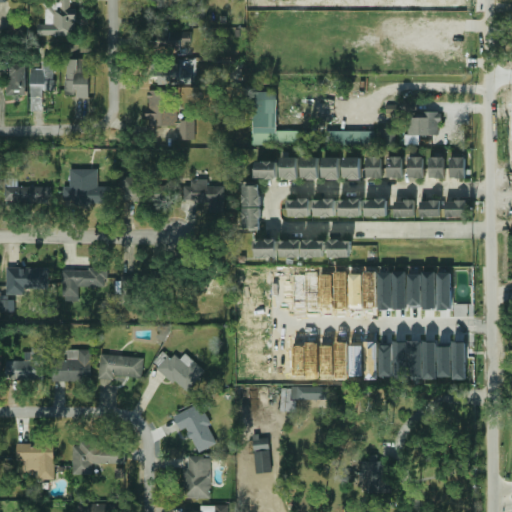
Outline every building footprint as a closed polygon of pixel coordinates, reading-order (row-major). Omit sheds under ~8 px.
[(37,35),(77,36),(77,5),(77,0),(44,0),(44,24),(38,24),(37,35)] [(153,31),(152,53),(183,53),(184,43),(191,43),(192,32),(153,31)] [(31,68),(31,111),(44,111),(43,91),(54,90),(53,59),(43,59),(43,68),(31,68)] [(88,97),(89,59),(66,59),(65,97),(88,97)] [(8,95),(26,95),(26,63),(8,63),(8,95)] [(195,72),(181,72),(182,65),(158,64),(157,84),(194,85),(195,72)] [(195,120),(176,121),(175,90),(148,90),(148,126),(180,125),(180,140),(195,139),(195,120)] [(276,131),(277,92),(255,91),(254,144),(302,144),(302,131),(276,131)] [(439,135),(440,112),(410,111),(410,135),(439,135)] [(380,129),(381,144),(397,144),(396,128),(380,129)] [(375,131),(326,131),(325,144),(375,145),(375,131)] [(405,144),(419,144),(419,136),(405,136),(405,144)] [(403,178),(403,157),(388,156),(388,177),(403,178)] [(409,178),(424,178),(424,156),(409,157),(409,178)] [(282,179),(299,179),(299,158),(282,157),(282,179)] [(303,179),(320,179),(319,157),(302,158),(303,179)] [(324,179),(341,179),(340,157),(323,158),(324,179)] [(362,158),(344,157),(344,179),(361,179),(362,158)] [(383,178),(382,157),(367,157),(367,178),(383,178)] [(429,157),(429,178),(445,178),(445,157),(429,157)] [(465,157),(450,157),(451,178),(466,178),(465,157)] [(277,161),(256,161),(256,179),(278,178),(277,161)] [(107,203),(106,187),(98,187),(98,169),(69,169),(70,186),(64,186),(64,204),(107,203)] [(139,201),(140,177),(122,176),(121,200),(139,201)] [(18,186),(18,178),(5,178),(4,202),(51,203),(51,187),(18,186)] [(224,186),(208,186),(208,180),(191,179),(191,186),(184,186),(183,205),(224,207),(224,186)] [(243,230),(261,230),(261,185),(244,185),(243,230)] [(152,202),(166,202),(166,188),(152,188),(152,202)] [(289,199),(289,216),(311,217),(311,199),(289,199)] [(316,217),(336,216),(336,199),(315,199),(316,217)] [(362,216),(362,199),(340,199),(341,217),(362,216)] [(388,199),(366,199),(366,216),(388,216),(388,199)] [(415,217),(415,200),(395,201),(395,217),(415,217)] [(446,201),(446,217),(467,216),(466,200),(446,201)] [(420,217),(440,217),(440,201),(420,201),(420,217)] [(256,257),(277,257),(277,239),(255,240),(256,257)] [(324,258),(325,240),(281,240),(280,257),(324,258)] [(351,240),(329,240),(329,257),(352,257),(351,240)] [(49,268),(7,267),(7,295),(26,295),(26,289),(49,289),(49,268)] [(63,269),(63,301),(80,301),(79,287),(107,286),(107,268),(63,269)] [(407,309),(405,271),(394,272),(395,309),(407,309)] [(436,309),(436,271),(423,271),(424,309),(436,309)] [(393,272),(379,272),(380,310),(394,310),(393,272)] [(421,273),(408,274),(409,305),(422,305),(421,273)] [(452,273),(438,273),(439,310),(452,310),(452,273)] [(220,296),(221,280),(205,279),(204,296),(220,296)] [(8,296),(0,295),(0,302),(1,315),(9,315),(8,296)] [(436,341),(409,341),(410,379),(437,378),(436,341)] [(407,342),(394,342),(395,379),(408,379),(407,342)] [(466,342),(454,342),(453,379),(466,379),(466,342)] [(380,377),(394,377),(393,344),(379,344),(380,377)] [(439,377),(452,377),(451,347),(439,347),(439,377)] [(6,361),(7,381),(45,380),(44,348),(24,349),(24,360),(6,361)] [(53,381),(92,380),(91,349),(64,350),(64,357),(53,358),(53,381)] [(143,379),(144,357),(100,355),(99,377),(143,379)] [(297,412),(297,399),(327,400),(328,387),(282,386),(281,411),(297,412)] [(174,416),(181,430),(187,427),(198,453),(218,443),(204,413),(202,414),(198,404),(174,416)] [(254,439),(255,473),(271,472),(270,439),(254,439)] [(54,443),(17,444),(17,461),(26,460),(26,471),(38,470),(38,480),(55,479),(54,443)] [(73,474),(93,474),(93,463),(125,464),(125,444),(73,444),(73,474)] [(210,498),(210,456),(188,457),(189,468),(182,468),(182,498),(210,498)] [(385,462),(360,461),(359,492),(391,493),(391,483),(384,483),(385,462)] [(78,504),(78,511),(115,511),(115,503),(78,504)]
